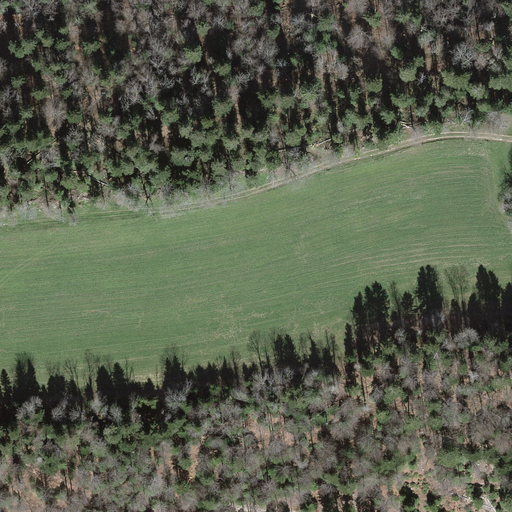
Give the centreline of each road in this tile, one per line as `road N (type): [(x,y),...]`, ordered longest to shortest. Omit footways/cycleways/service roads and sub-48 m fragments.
road 1 (track): [(0,454),(133,511)]
road 2 (track): [(161,511),(281,511)]
